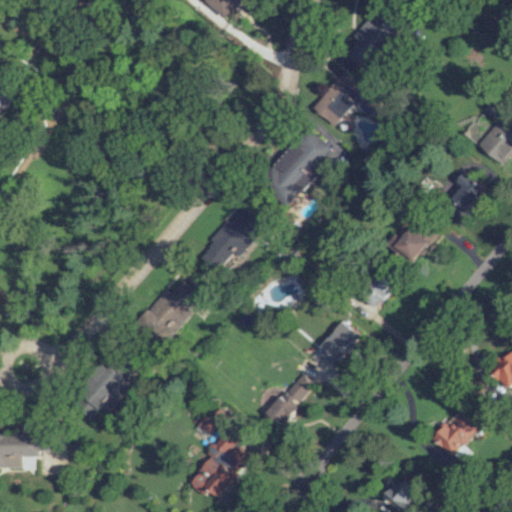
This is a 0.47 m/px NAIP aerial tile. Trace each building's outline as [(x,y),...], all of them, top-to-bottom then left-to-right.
[(207,0),(227,17),(242,0),(207,0)] [(368,65),(401,25),(384,10),(373,24),(368,20),(345,46),(368,65)] [(22,84),(13,98),(9,105),(7,104),(0,114),(0,70),(4,63),(12,68),(8,75),(22,84)] [(383,104),(348,70),(314,106),(335,125),(356,103),(370,117),(383,104)] [(480,145),(504,164),(511,154),(511,124),(502,116),(480,145)] [(318,172),(313,167),(330,146),(308,127),(265,179),(293,202),(318,172)] [(459,180),(464,186),(454,197),(467,210),(486,189),(467,171),(459,180)] [(241,257),(258,238),(252,232),(264,220),(246,204),(200,254),(218,270),(235,252),(241,257)] [(402,234),(394,246),(417,261),(435,234),(416,221),(405,236),(402,234)] [(377,308),(403,279),(387,264),(360,293),(377,308)] [(198,295),(182,280),(171,293),(168,290),(140,320),(166,343),(194,313),(187,307),(198,295)] [(333,366),(361,335),(345,321),(318,351),(333,366)] [(511,348),(491,369),(510,388),(511,385),(511,348)] [(91,419),(102,407),(107,411),(131,386),(109,365),(74,403),(91,419)] [(283,422),(317,388),(305,375),(270,408),(283,422)] [(435,438),(454,455),(480,426),(461,409),(435,438)] [(209,433),(216,425),(206,416),(199,424),(209,433)] [(190,482),(206,495),(211,489),(220,496),(242,471),(255,455),(226,430),(207,452),(213,457),(190,482)] [(0,434),(0,468),(38,468),(38,451),(54,451),(54,433),(0,434)] [(403,511),(423,491),(405,475),(386,496),(402,511),(403,511)]
